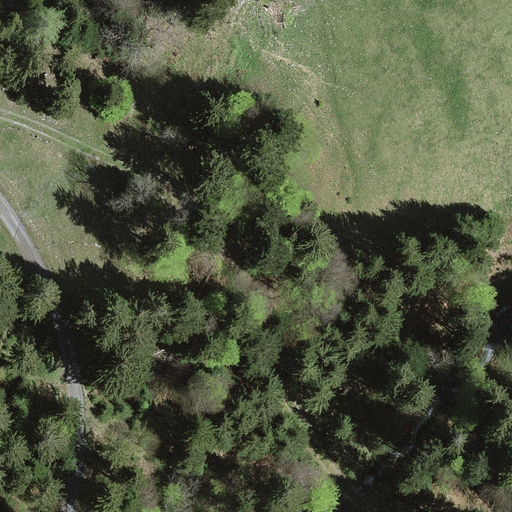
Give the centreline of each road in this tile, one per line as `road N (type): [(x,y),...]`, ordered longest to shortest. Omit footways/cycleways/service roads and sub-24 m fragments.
road 1 (track): [(0,110),(128,166),(211,233),(254,309),(278,378),(356,504),(467,504),(483,511)]
road 2 (track): [(0,234),(48,295),(88,463),(67,511)]
